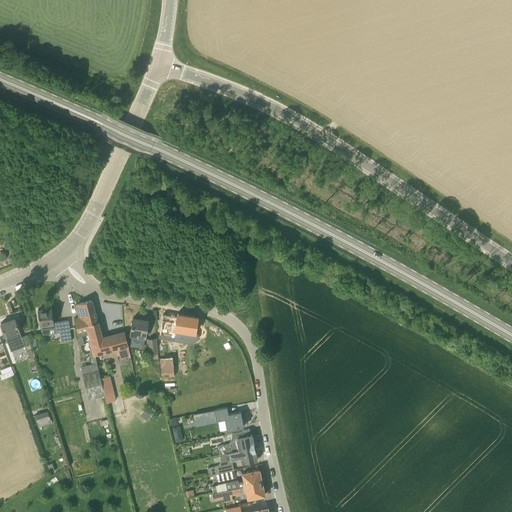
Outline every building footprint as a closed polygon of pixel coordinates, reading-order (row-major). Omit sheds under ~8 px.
[(124,333),(101,339),(98,324),(97,324),(91,301),(75,305),(78,318),(74,319),(78,334),(87,332),(93,353),(93,355),(118,349),(121,359),(130,357),(128,347),(124,333)] [(53,323),(51,308),(38,310),(42,336),(60,333),(61,343),(71,342),(68,321),(53,323)] [(8,343),(21,338),(22,338),(21,337),(20,333),(25,331),(23,326),(20,327),(19,323),(24,321),(20,310),(11,313),(13,319),(1,323),(8,343)] [(195,333),(197,318),(198,316),(171,312),(168,329),(175,330),(195,333)] [(145,338),(147,321),(133,318),(130,336),(145,338)] [(21,337),(22,338),(21,338),(25,347),(31,344),(27,335),(21,337)] [(150,353),(158,352),(156,339),(148,340),(150,353)] [(162,377),(174,375),(172,357),(160,359),(162,377)] [(104,396),(97,363),(91,365),(81,367),(89,400),(104,396)] [(0,375),(1,379),(14,375),(12,370),(0,374),(0,375)] [(114,400),(108,375),(100,377),(105,396),(106,401),(114,400)] [(124,402),(111,402),(112,412),(125,411),(124,402)] [(229,414),(227,407),(214,410),(215,414),(216,420),(225,419),(227,430),(244,427),(241,412),(229,414)] [(38,427),(52,423),(48,411),(34,415),(38,427)] [(223,455),(226,455),(255,449),(253,443),(252,438),(249,438),(248,434),(247,430),(242,432),(236,433),(239,445),(234,447),(229,448),(228,445),(219,447),(220,451),(220,456),(223,455)] [(232,460),(241,458),(243,464),(257,460),(255,449),(226,455),(227,461),(232,460)] [(210,476),(216,475),(234,471),(232,463),(208,468),(210,476)] [(232,490),(262,483),(259,470),(242,474),(244,481),(241,482),(238,482),(237,480),(230,482),(232,490)] [(234,471),(216,475),(217,481),(235,477),(234,471)] [(262,483),(232,490),(211,494),(213,500),(222,498),(224,503),(233,501),(232,496),(246,492),(248,499),(265,496),(262,483)]
